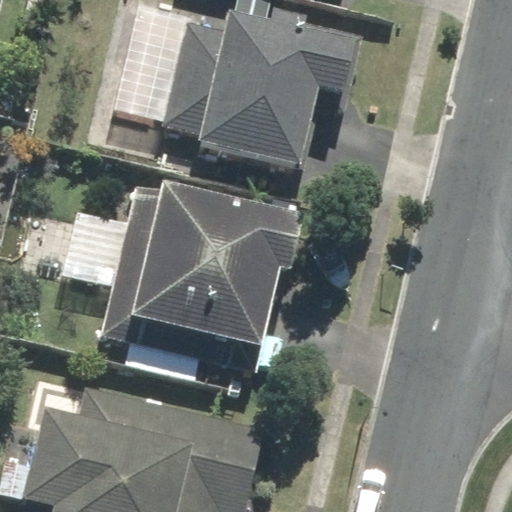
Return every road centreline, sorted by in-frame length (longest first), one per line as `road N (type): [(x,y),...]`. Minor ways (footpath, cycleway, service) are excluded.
road 1 (residential): [(467,302),(414,511)]
road 2 (residential): [(511,106),(467,302)]
